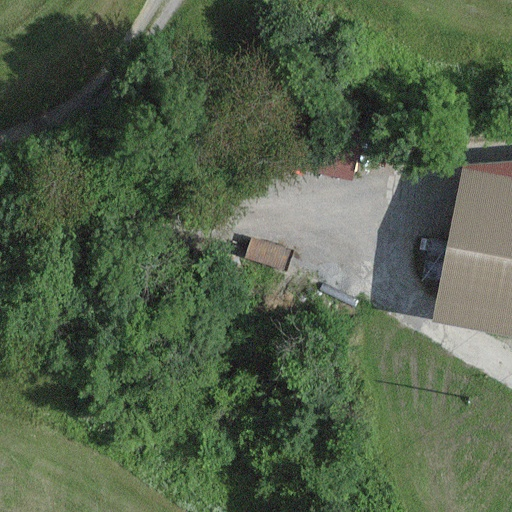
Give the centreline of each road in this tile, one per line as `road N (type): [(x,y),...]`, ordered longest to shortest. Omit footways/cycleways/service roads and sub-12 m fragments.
road 1 (track): [(0,225),(124,222),(301,199),(511,153)]
road 2 (track): [(0,146),(83,102),(125,60),(166,0)]
